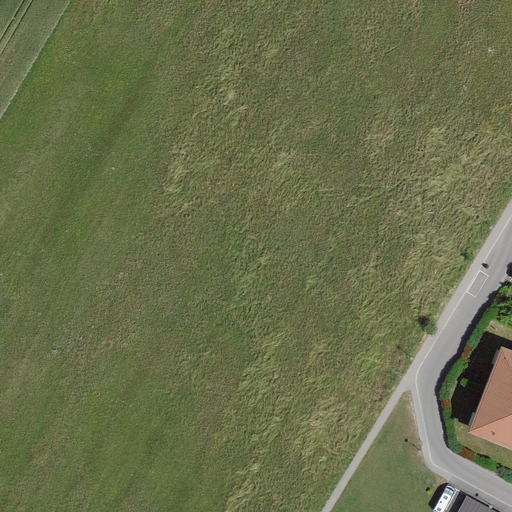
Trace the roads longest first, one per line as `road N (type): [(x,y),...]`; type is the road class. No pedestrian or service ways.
road 1 (primary): [(408,0),(413,189),(450,511)]
road 2 (residential): [(511,497),(438,451),(427,385),(511,243)]
